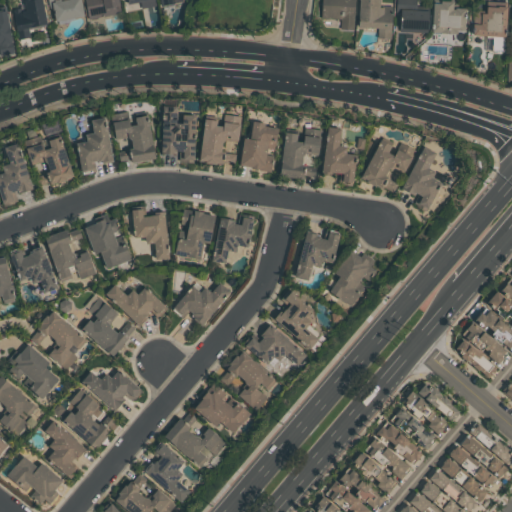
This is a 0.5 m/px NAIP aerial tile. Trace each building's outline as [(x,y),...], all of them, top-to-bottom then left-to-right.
[(20,0),(42,0),(47,25),(41,26),(42,33),(15,38),(9,9),(22,7),(20,0)] [(45,0),(79,0),(83,16),(73,18),(74,21),(56,25),(56,21),(53,22),(51,10),(48,11),(45,0)] [(117,0),(120,13),(101,17),(102,26),(91,29),(89,20),(87,20),(82,0),(117,0)] [(127,0),(128,8),(155,5),(154,0),(127,0)] [(353,0),(352,31),(338,30),(338,18),(319,17),(319,0),(353,0)] [(356,0),(378,0),(378,5),(390,6),(389,29),(356,27),(356,0)] [(393,0),(415,0),(415,7),(427,8),(426,33),(397,32),(398,13),(393,13),(393,0)] [(431,3),(438,4),(438,1),(451,2),(451,9),(453,9),(453,7),(462,8),(462,14),(464,14),(463,31),(455,31),(455,34),(430,33),(431,3)] [(0,4),(2,4),(13,54),(0,56),(0,4)] [(507,6),(505,36),(472,34),(473,22),(474,23),(475,10),(481,10),(481,12),(486,13),(486,6),(497,6),(497,5),(507,6)] [(191,164),(180,163),(180,162),(177,162),(177,152),(174,152),(174,154),(158,154),(159,140),(159,119),(159,107),(174,107),(174,124),(180,124),(180,115),(193,116),(192,134),(193,134),(193,140),(192,140),(191,164)] [(115,150),(130,148),(129,139),(128,139),(127,138),(126,137),(113,139),(108,114),(125,110),(125,111),(127,125),(134,124),(133,117),(145,114),(153,157),(142,159),(129,161),(128,154),(116,156),(115,150)] [(89,169),(90,172),(80,173),(80,171),(79,171),(75,147),(73,147),(73,144),(74,144),(73,141),(84,139),(83,134),(91,132),(89,119),(102,117),(103,123),(104,123),(105,127),(110,161),(100,163),(100,162),(93,162),(94,168),(89,169)] [(214,164),(203,163),(203,162),(198,162),(198,160),(197,160),(200,133),(201,122),(203,122),(203,119),(214,120),(214,126),(220,127),(221,122),(238,124),(235,140),(235,142),(233,142),(232,146),(223,145),(224,140),(223,140),(222,141),(221,142),(220,142),(220,143),(220,144),(219,152),(221,152),(221,154),(222,154),(222,153),(230,154),(229,163),(221,163),(220,163),(220,164),(217,164),(217,163),(214,163),(214,164)] [(256,170),(249,169),(249,167),(237,165),(241,138),(243,139),(243,138),(245,138),(245,139),(247,139),(250,121),(263,123),(262,126),(276,129),(273,147),(272,147),(271,150),(265,149),(264,155),(271,156),(271,160),(272,160),(271,164),(270,164),(268,172),(256,170)] [(312,177),(301,175),(301,178),(277,174),(277,171),(282,138),(281,138),(282,134),(284,134),(284,132),(295,133),(294,141),(300,142),(303,127),(320,129),(316,153),(316,155),(305,153),(305,151),(303,151),(303,153),(302,154),(302,155),(301,155),(300,156),(299,164),(314,166),(312,177)] [(350,186),(339,185),(340,183),(337,183),(338,174),(333,173),(333,176),(319,174),(324,141),(323,141),(323,136),(324,136),(326,127),(339,129),(337,146),(345,147),(344,153),(353,154),(352,163),(353,163),(350,186)] [(48,184),(47,182),(39,185),(37,179),(36,177),(44,174),(43,172),(45,171),(46,171),(44,165),(43,161),(36,163),(36,161),(29,164),(21,141),(37,135),(42,150),(49,148),(45,137),(56,133),(59,139),(60,139),(61,142),(60,142),(72,177),(65,180),(55,183),(54,182),(48,184)] [(380,190),(374,186),(373,188),(358,178),(376,145),(375,144),(377,141),(378,142),(380,137),(391,143),(386,153),(392,156),(399,142),(414,150),(402,173),(399,171),(391,167),(387,168),(383,176),(386,178),(386,179),(396,184),(391,192),(381,187),(380,190)] [(2,147),(8,164),(0,165),(0,169),(1,173),(0,173),(0,200),(2,206),(16,201),(13,192),(15,191),(16,194),(31,189),(15,143),(2,147)] [(424,211),(411,204),(416,195),(414,193),(412,196),(398,188),(415,159),(414,158),(416,154),(417,154),(422,146),(434,153),(426,168),(433,172),(430,178),(435,181),(435,187),(437,188),(424,211)] [(153,259),(152,242),(144,243),(143,237),(132,238),(132,235),(133,234),(133,228),(131,228),(129,209),(140,208),(141,215),(152,214),(151,212),(162,211),(165,245),(167,245),(167,249),(166,249),(167,258),(153,259)] [(198,259),(172,254),(175,237),(183,238),(185,225),(177,224),(179,216),(180,216),(181,213),(180,213),(181,208),(188,210),(187,214),(191,215),(192,210),(201,212),(200,213),(212,216),(207,243),(201,242),(198,259)] [(223,264),(209,261),(210,255),(211,252),(217,220),(219,220),(219,218),(233,220),(232,224),(239,225),(240,217),(251,219),(247,240),(248,240),(247,244),(246,244),(246,247),(235,245),(234,252),(226,251),(223,264)] [(104,268),(97,251),(91,254),(83,233),(81,228),(93,223),(93,222),(101,219),(103,224),(106,223),(105,221),(113,218),(115,222),(117,226),(116,227),(118,230),(116,231),(118,236),(119,235),(128,259),(104,268)] [(81,237),(70,241),(70,242),(67,244),(70,251),(70,252),(71,252),(72,253),(73,254),(74,255),(74,256),(74,257),(78,256),(77,254),(85,250),(94,273),(86,276),(81,278),(81,277),(78,278),(75,270),(69,272),(71,277),(59,282),(42,238),(65,229),(67,232),(76,228),(81,237)] [(327,231),(337,234),(332,254),(333,255),(332,260),(331,259),(330,263),(327,262),(326,263),(321,262),(322,261),(320,260),(319,267),(310,264),(310,266),(312,267),(310,277),(307,276),(306,280),(292,277),(294,268),(295,264),(296,265),(304,230),(315,233),(314,235),(319,236),(318,238),(325,239),(327,231)] [(28,254),(27,252),(30,251),(29,250),(40,246),(52,279),(53,278),(55,283),(54,283),(56,288),(42,293),(39,283),(37,290),(28,288),(30,283),(18,286),(7,251),(17,248),(21,257),(28,254)] [(348,306),(340,300),(327,291),(337,277),(332,273),(348,250),(358,257),(361,252),(372,260),(368,267),(374,270),(371,274),(372,274),(369,278),(367,281),(360,276),(356,282),(362,286),(348,306)] [(0,255),(3,255),(15,301),(1,305),(0,301),(0,255)] [(511,280),(511,296),(510,295),(507,299),(504,297),(504,298),(500,294),(501,294),(498,291),(509,278),(511,280)] [(178,317),(170,310),(172,308),(185,292),(185,291),(188,288),(190,286),(198,292),(203,287),(209,293),(218,283),(229,292),(226,296),(223,300),(222,299),(218,304),(219,305),(216,308),(215,307),(200,326),(188,316),(189,313),(187,311),(183,311),(178,317)] [(138,326),(113,303),(112,304),(109,301),(110,300),(103,294),(113,284),(125,296),(131,289),(136,294),(143,287),(145,290),(146,289),(149,292),(148,292),(165,309),(156,318),(151,314),(148,317),(147,316),(138,326)] [(511,306),(511,327),(510,326),(511,323),(511,321),(509,319),(511,315),(511,309),(508,306),(503,312),(495,305),(492,309),(491,308),(490,308),(487,306),(488,305),(485,302),(494,291),(511,306)] [(307,350),(302,346),(302,347),(296,342),(297,341),(271,319),(280,308),(279,307),(282,304),(278,300),(285,292),(287,294),(289,292),(304,305),(305,304),(309,307),(308,308),(310,310),(303,318),(309,323),(303,329),(316,339),(307,350)] [(84,333),(84,334),(81,331),(78,329),(87,319),(90,322),(94,317),(85,309),(96,297),(106,305),(116,314),(111,320),(109,318),(109,319),(107,318),(104,320),(106,322),(107,323),(108,324),(108,325),(108,326),(108,327),(115,332),(117,330),(120,332),(120,331),(124,334),(124,335),(126,337),(111,356),(84,333)] [(511,332),(511,346),(510,345),(507,349),(499,342),(503,337),(506,341),(509,337),(502,331),(500,333),(494,328),(491,331),(484,326),(482,329),(479,326),(479,327),(475,324),(476,323),(472,320),(483,308),(511,332)] [(65,370),(45,353),(51,347),(55,350),(58,346),(57,346),(56,346),(55,345),(54,344),(53,343),(53,342),(53,341),(53,340),(47,334),(36,345),(29,339),(36,331),(35,330),(39,324),(38,323),(45,316),(46,317),(51,311),(78,334),(79,333),(81,336),(86,340),(77,349),(76,349),(76,350),(76,351),(75,352),(74,353),(73,353),(72,353),(76,357),(65,370)] [(504,351),(500,356),(501,358),(496,364),(485,355),(487,353),(481,348),(484,345),(472,334),(466,341),(459,335),(470,322),(504,351)] [(265,366),(262,363),(262,364),(258,361),(259,360),(243,347),(250,338),(256,343),(261,338),(259,336),(268,324),(295,347),(295,346),(298,349),(298,350),(305,355),(295,366),(283,355),(277,361),(272,357),(267,363),(265,366)] [(453,349),(461,339),(494,368),(493,370),(486,379),(476,370),(476,371),(469,365),(470,364),(466,361),(465,362),(455,354),(456,352),(453,349)] [(40,399),(21,382),(26,377),(21,373),(16,378),(13,376),(12,377),(10,374),(6,370),(11,365),(6,360),(15,350),(18,353),(27,344),(48,362),(44,367),(57,379),(40,399)] [(256,412),(236,396),(242,388),(244,390),(248,386),(247,386),(245,386),(244,385),(244,384),(243,383),(243,382),(243,381),(236,375),(233,379),(232,378),(226,386),(218,379),(225,371),(224,370),(228,365),(227,364),(234,356),(236,357),(240,352),(250,360),(249,360),(267,375),(268,374),(270,376),(270,377),(275,381),(267,390),(258,383),(254,388),(267,399),(256,412)] [(113,412),(87,389),(87,390),(83,387),(84,386),(79,382),(89,372),(99,381),(104,374),(109,379),(116,370),(119,373),(120,372),(123,375),(123,376),(141,391),(137,396),(133,400),(132,399),(130,402),(123,395),(121,398),(123,400),(113,412)] [(0,376),(35,408),(27,417),(20,411),(15,416),(18,419),(7,431),(0,425),(0,416),(2,414),(4,416),(6,413),(4,411),(2,408),(2,406),(0,404),(0,376)] [(499,391),(505,384),(506,384),(508,382),(511,384),(511,390),(510,393),(511,394),(511,400),(510,401),(499,391)] [(415,391),(422,383),(426,386),(427,386),(430,388),(431,387),(438,393),(437,394),(441,397),(442,396),(449,402),(448,403),(457,411),(455,413),(456,414),(451,419),(451,418),(448,421),(422,399),(422,398),(415,391)] [(231,434),(217,422),(213,427),(192,409),(200,399),(199,398),(205,391),(208,394),(211,391),(208,389),(212,384),(224,394),(219,399),(230,408),(235,403),(248,414),(231,434)] [(94,450),(66,425),(65,426),(63,423),(58,418),(66,409),(72,414),(76,410),(67,402),(79,389),(98,406),(92,412),(88,410),(85,413),(87,414),(88,415),(89,416),(90,418),(90,419),(97,425),(99,422),(101,424),(102,423),(106,427),(105,428),(109,431),(94,450)] [(399,403),(408,391),(446,423),(435,435),(424,425),(427,422),(423,418),(429,411),(422,405),(417,412),(410,406),(407,409),(405,407),(405,408),(402,406),(402,405),(399,403)] [(387,420),(398,407),(434,438),(423,451),(406,437),(409,433),(410,433),(412,431),(403,424),(404,423),(400,420),(394,426),(387,420)] [(188,428),(186,430),(192,436),(193,436),(194,436),(196,437),(197,437),(197,438),(198,439),(198,441),(202,436),(200,434),(206,428),(224,444),(212,456),(202,446),(197,451),(206,459),(197,468),(162,436),(178,419),(182,423),(183,422),(186,425),(186,426),(188,428)] [(68,479),(51,464),(50,465),(46,461),(44,459),(51,451),(46,446),(51,440),(42,431),(50,421),(54,425),(55,424),(58,427),(83,449),(74,460),(72,458),(68,462),(76,469),(68,479)] [(373,433),(383,421),(420,452),(410,464),(400,455),(403,451),(407,454),(410,450),(403,444),(400,447),(395,442),(392,446),(385,440),(383,442),(380,440),(379,441),(375,438),(376,437),(373,433)] [(466,432),(468,430),(466,429),(468,427),(469,428),(471,426),(472,427),(475,424),(491,437),(491,436),(495,439),(494,440),(507,451),(508,451),(511,453),(510,454),(511,455),(504,464),(487,449),(491,443),(477,431),(472,437),(466,432)] [(0,452),(13,437),(3,429),(0,432),(0,431),(0,452)] [(457,443),(463,437),(462,436),(464,433),(465,434),(504,468),(496,477),(494,475),(493,476),(490,473),(491,472),(484,466),(486,464),(485,463),(488,460),(476,449),(470,455),(457,443)] [(362,449),(372,437),(407,466),(402,472),(403,473),(398,480),(381,465),(384,461),(384,462),(386,460),(378,453),(374,449),(369,455),(362,449)] [(159,457),(156,454),(154,456),(149,452),(158,442),(176,457),(177,456),(180,459),(180,460),(182,462),(176,470),(181,474),(175,481),(188,492),(179,503),(172,497),(171,498),(168,495),(168,494),(142,471),(149,462),(151,464),(153,461),(154,462),(159,457)] [(446,455),(447,454),(446,453),(450,449),(451,450),(455,446),(493,479),(485,489),(481,485),(480,486),(478,484),(478,483),(470,475),(477,466),(475,464),(473,467),(463,458),(457,464),(446,455)] [(348,462),(356,452),(358,453),(359,452),(395,482),(384,494),(374,485),(376,481),(368,474),(366,477),(348,462)] [(37,503),(35,501),(33,502),(30,500),(31,500),(28,497),(33,491),(28,487),(23,492),(5,476),(21,456),(35,468),(39,463),(60,481),(52,491),(56,494),(47,504),(42,500),(41,501),(39,501),(37,503)] [(438,467),(441,463),(440,462),(445,457),(485,492),(477,501),(474,498),(473,499),(470,497),(471,496),(458,485),(465,478),(456,470),(450,478),(438,467)] [(343,487),(334,480),(346,467),(382,499),(375,507),(373,505),(370,508),(357,497),(355,499),(353,496),(354,495),(352,493),(355,490),(348,484),(346,486),(344,485),(343,487)] [(426,479),(432,471),(434,468),(475,503),(470,508),(469,508),(466,511),(462,510),(459,508),(460,507),(453,501),(456,498),(454,497),(457,493),(445,483),(439,489),(426,479)] [(125,511),(113,501),(114,500),(113,499),(116,495),(116,494),(123,486),(124,487),(127,484),(129,482),(130,483),(137,475),(145,481),(137,489),(138,490),(136,492),(143,498),(144,498),(145,498),(146,498),(147,499),(147,500),(148,500),(148,501),(148,502),(152,499),(149,497),(155,490),(174,506),(168,511),(154,511),(151,509),(148,511),(125,511)] [(323,493),(327,488),(326,488),(333,480),(369,511),(350,511),(345,508),(347,505),(335,494),(330,500),(323,493)] [(417,491),(421,487),(420,486),(424,481),(425,482),(426,481),(461,511),(441,511),(438,509),(446,500),(437,493),(430,501),(417,491)] [(417,511),(406,502),(412,494),(414,491),(437,511),(431,511),(425,506),(419,511),(417,511)] [(311,507),(320,496),(339,511),(336,511),(334,510),(332,511),(322,511),(321,511),(320,511),(314,511),(313,511),(314,510),(311,507)] [(119,511),(110,502),(102,510),(103,511),(119,511)]
